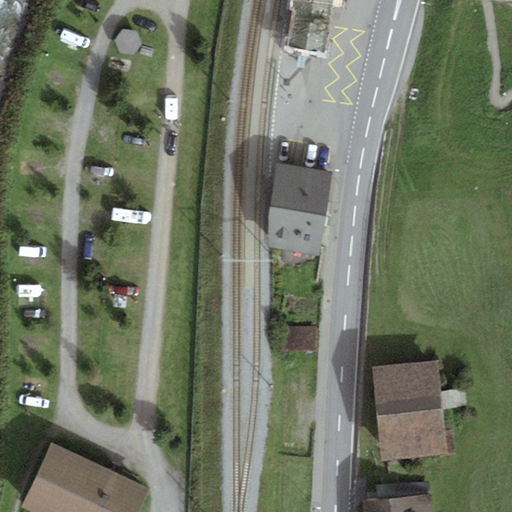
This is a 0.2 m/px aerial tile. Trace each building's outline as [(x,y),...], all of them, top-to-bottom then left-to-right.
[(335,17),(336,6),(343,7),(344,0),(287,0),(286,9),(294,10),(288,45),(328,52),(335,17)] [(137,27),(122,25),(115,36),(120,50),(133,51),(142,40),(137,27)] [(318,254),(332,172),(277,164),(270,246),(318,254)] [(315,326),(284,326),(284,346),(315,346),(315,326)] [(447,454),(436,360),(372,367),(382,461),(447,454)] [(139,511),(150,490),(51,443),(20,506),(32,511),(139,511)] [(431,511),(431,496),(363,502),(364,511),(431,511)]
